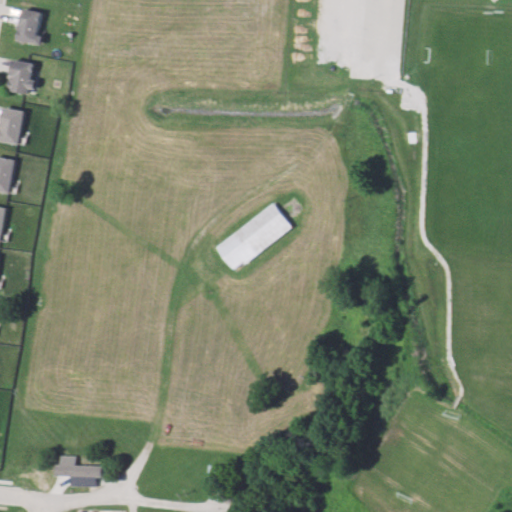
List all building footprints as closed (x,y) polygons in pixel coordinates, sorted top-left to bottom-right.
[(18,41),(23,15),(25,6),(44,9),(38,45),(18,41)] [(9,88),(12,67),(14,59),(36,63),(32,91),(9,88)] [(218,248),(275,203),(293,225),(236,270),(218,248)] [(59,463),(95,463),(95,486),(59,485),(59,463)] [(210,465),(237,468),(234,484),(208,481),(210,465)]
